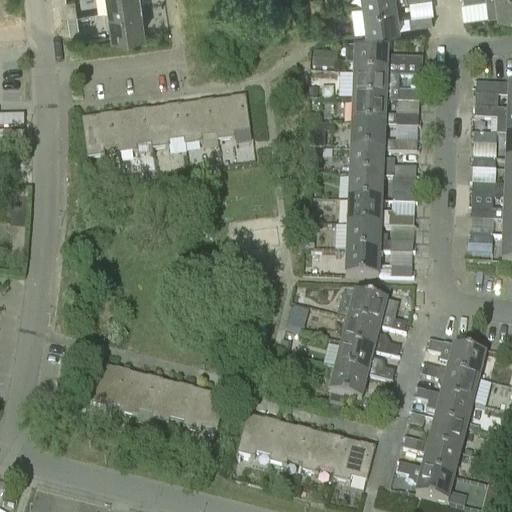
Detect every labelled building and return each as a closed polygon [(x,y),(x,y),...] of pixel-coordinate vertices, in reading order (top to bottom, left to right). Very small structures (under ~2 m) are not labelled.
[(74,0),(65,1),(67,17),(77,16),(74,0)] [(140,8),(138,0),(106,0),(108,12),(140,8)] [(511,12),(511,0),(496,0),(499,15),(511,12)] [(362,6),(366,32),(399,28),(396,3),(396,2),(362,6)] [(108,12),(111,37),(143,33),(140,8),(108,12)] [(97,12),(86,15),(90,31),(100,28),(97,12)] [(408,16),(410,26),(432,24),(430,14),(408,16)] [(79,33),(77,16),(67,17),(70,34),(79,33)] [(354,51),(353,77),(387,78),(388,52),(354,51)] [(315,58),(314,71),(334,73),(335,59),(315,58)] [(387,80),(387,78),(353,77),(352,102),(386,103),(386,105),(418,106),(418,96),(398,95),(399,80),(397,80),(387,80)] [(497,98),(498,88),(476,87),(475,97),(497,98)] [(317,100),(318,92),(309,92),(309,100),(317,100)] [(245,99),(212,104),(216,138),(215,139),(216,144),(234,141),(234,136),(250,134),(245,99)] [(385,119),(386,105),(386,103),(352,102),(351,127),(385,129),(385,130),(395,130),(417,131),(418,121),(385,119)] [(201,140),(215,139),(216,138),(212,104),(179,108),(184,143),(183,143),(183,148),(202,146),(201,140)] [(168,145),(183,143),(184,143),(179,108),(147,112),(151,147),(150,147),(151,152),(169,150),(168,145)] [(136,149),(150,147),(151,147),(147,112),(114,117),(118,152),(118,157),(137,155),(136,149)] [(497,113),(475,112),(474,123),(497,124),(497,113)] [(102,154),(118,152),(114,117),(80,121),(85,161),(103,159),(102,154)] [(385,130),(385,129),(351,127),(350,152),(384,154),(384,155),(416,156),(417,146),(384,145),(385,130)] [(474,137),(473,148),(496,149),(496,138),(474,137)] [(384,155),(384,154),(350,152),(349,178),(383,180),(384,155)] [(316,174),(317,154),(306,153),(305,174),(316,174)] [(495,163),(473,163),(472,173),(495,174),(495,163)] [(416,172),(393,171),(393,181),(415,182),(416,172)] [(382,205),(383,180),(349,178),(348,203),(382,205)] [(472,188),(471,198),(494,199),(494,189),(472,188)] [(503,216),(511,215),(511,190),(504,190),(503,216)] [(415,197),(392,196),(392,206),(414,207),(415,197)] [(381,215),(382,205),(348,203),(347,228),(381,230),(381,231),(413,232),(414,222),(395,221),(392,216),(381,215)] [(470,223),(493,224),(493,214),(470,213),(470,223)] [(502,241),(511,241),(511,215),(503,216),(502,241)] [(380,255),(381,231),(381,230),(347,228),(346,253),(380,255)] [(469,249),(492,249),(492,239),(470,238),(469,249)] [(501,267),(511,267),(511,241),(502,241),(501,267)] [(313,244),(305,244),(305,254),(313,254),(313,244)] [(345,279),(379,281),(380,255),(346,253),(345,279)] [(389,282),(411,282),(411,272),(389,271),(389,282)] [(354,297),(348,322),(381,330),(380,331),(403,337),(406,327),(395,324),(399,308),(354,297)] [(303,334),(308,315),(294,310),(294,309),(291,309),(285,333),(300,337),(301,334),(303,334)] [(381,330),(348,322),(342,347),(375,354),(374,356),(397,362),(399,351),(391,349),(386,340),(379,338),(380,331),(381,330)] [(279,357),(288,359),(291,348),(282,345),(279,357)] [(441,358),(443,348),(430,345),(427,355),(441,358)] [(369,379),(368,380),(391,386),(393,376),(383,373),(383,372),(383,370),(383,369),(382,368),(381,366),(380,366),(379,365),(372,363),(374,356),(375,354),(342,347),(336,371),(369,379)] [(446,375),(446,376),(479,384),(486,359),(452,351),(446,375)] [(106,406),(120,409),(121,410),(129,376),(97,368),(88,406),(105,410),(106,406)] [(473,409),(479,384),(446,376),(446,375),(423,369),(421,380),(437,384),(437,387),(439,390),(442,391),(440,400),(473,409)] [(362,405),(368,380),(369,379),(336,371),(330,397),(362,405)] [(161,384),(129,376),(121,410),(120,409),(119,414),(136,419),(138,413),(152,417),(153,417),(161,384)] [(169,422),(184,425),(185,426),(193,393),(161,384),(153,417),(152,417),(151,422),(168,427),(169,422)] [(225,401),(193,393),(185,426),(184,425),(183,430),(200,435),(201,429),(217,433),(225,401)] [(387,401),(375,397),(372,408),(385,411),(387,401)] [(467,433),(473,409),(440,400),(434,425),(467,433)] [(409,428),(422,432),(424,421),(411,418),(409,428)] [(255,456),(270,460),(271,460),(280,427),(247,419),(237,457),(254,461),(255,456)] [(461,457),(467,433),(434,425),(428,448),(428,449),(461,457)] [(311,435),(280,427),(271,460),(270,460),(269,465),(286,470),(287,465),(302,468),(303,469),(311,435)] [(146,436),(135,433),(132,443),(143,446),(146,436)] [(319,473),(334,477),(335,477),(343,443),(311,435),(303,469),(302,468),(301,473),(318,478),(319,473)] [(455,482),(461,457),(428,449),(428,448),(405,442),(402,453),(426,458),(422,472),(422,474),(455,482)] [(375,451),(343,443),(335,477),(334,477),(333,482),(350,486),(351,481),(366,485),(375,451)] [(208,465),(211,452),(202,449),(199,462),(208,465)] [(410,481),(413,470),(398,467),(396,477),(410,481)] [(421,500),(448,507),(455,482),(422,474),(420,479),(417,478),(413,480),(412,484),(415,487),(417,488),(418,488),(415,499),(421,500)] [(451,498),(449,507),(464,511),(467,501),(451,498)]
